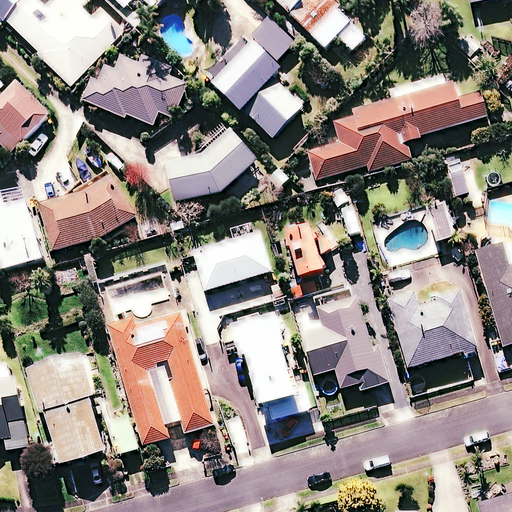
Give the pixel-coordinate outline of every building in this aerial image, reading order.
[(0,0),(0,25),(4,29),(6,26),(72,92),(130,34),(111,14),(96,0),(0,0)] [(142,0),(107,0),(125,18),(142,0)] [(367,42),(324,0),(269,0),(326,56),(339,42),(353,56),(367,42)] [(511,2),(511,0),(469,0),(471,11),(511,2)] [(489,54),(468,36),(457,50),(477,67),(489,54)] [(283,82),(247,48),(223,73),(208,89),(243,123),(246,119),(274,146),(304,115),(276,89),(283,82)] [(85,108),(127,125),(128,122),(153,133),(159,118),(175,124),(189,91),(170,83),(174,72),(146,60),(141,71),(122,63),(116,77),(107,73),(99,92),(93,90),(85,108)] [(459,98),(451,73),(391,91),(393,99),(354,111),(355,115),(335,121),(341,142),(309,152),(318,180),(368,165),(370,172),(412,159),(406,141),(488,116),(481,91),(459,98)] [(52,113),(19,81),(0,99),(0,121),(22,143),(52,113)] [(259,158),(233,130),(203,154),(168,162),(176,197),(222,192),(259,158)] [(56,251),(103,237),(136,216),(127,186),(115,189),(112,176),(82,185),(83,190),(42,203),(56,251)] [(350,200),(338,184),(326,194),(339,209),(350,200)] [(8,204),(5,195),(0,196),(0,258),(3,268),(45,256),(28,198),(8,204)] [(323,252),(333,249),(328,234),(318,237),(313,221),(287,229),(301,275),(327,267),(323,252)] [(273,271),(261,232),(194,251),(206,290),(273,271)] [(511,259),(509,260),(505,243),(478,250),(504,346),(511,343),(511,259)] [(182,308),(174,311),(162,271),(106,287),(112,309),(107,310),(144,445),(215,425),(182,308)] [(375,356),(357,286),(317,297),(325,326),(305,332),(316,374),(336,369),(341,388),(361,383),(362,390),(389,383),(382,354),(375,356)] [(478,348),(462,289),(439,295),(440,300),(420,305),(416,289),(390,297),(409,367),(478,348)] [(95,394),(84,352),(30,366),(42,410),(47,409),(61,462),(106,450),(91,395),(95,394)] [(0,441),(1,441),(1,439),(6,438),(6,441),(8,450),(30,446),(18,374),(0,376),(0,441)] [(131,417),(112,422),(121,455),(140,450),(131,417)] [(511,511),(511,493),(480,503),(482,511),(511,511)]
